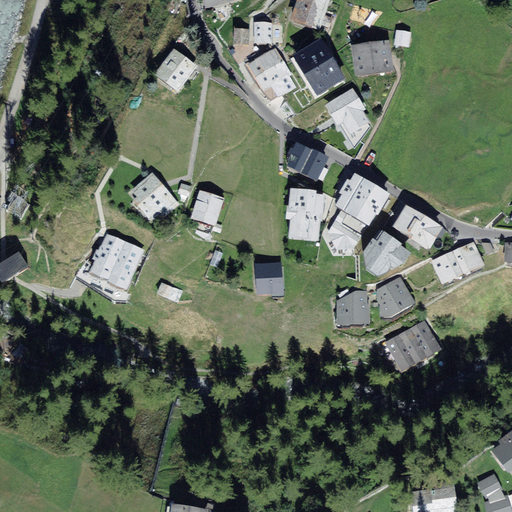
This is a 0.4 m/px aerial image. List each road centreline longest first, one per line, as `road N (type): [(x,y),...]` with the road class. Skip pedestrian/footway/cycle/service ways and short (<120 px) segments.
road 1 (residential): [(511,425),(449,439),(341,511)]
road 2 (track): [(0,139),(36,0)]
